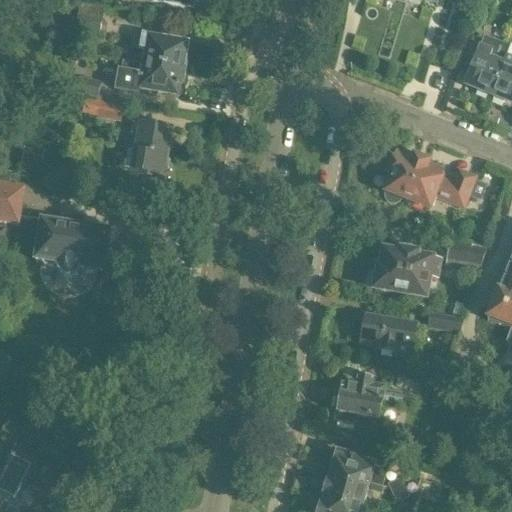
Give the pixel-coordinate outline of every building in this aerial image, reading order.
[(194,9),(195,0),(153,0),(153,2),(194,9)] [(64,1),(63,10),(73,12),(75,3),(64,1)] [(99,37),(101,21),(81,17),(78,33),(99,37)] [(495,98),(509,46),(485,37),(466,87),(495,98)] [(186,73),(189,60),(184,59),(187,47),(133,38),(131,50),(147,53),(145,66),(186,73)] [(511,47),(509,46),(495,98),(511,104),(511,47)] [(186,73),(145,66),(145,67),(125,64),(123,76),(121,76),(119,92),(137,95),(138,92),(178,99),(180,86),(184,87),(186,73)] [(98,101),(101,88),(45,76),(42,90),(85,99),(98,101)] [(27,108),(30,92),(8,87),(4,104),(27,108)] [(121,125),(124,109),(100,104),(100,101),(98,101),(85,99),(82,116),(121,125)] [(141,127),(132,126),(130,137),(138,138),(136,152),(167,157),(172,131),(141,126),(141,127)] [(40,177),(44,154),(24,150),(20,174),(40,177)] [(413,162),(383,151),(382,152),(381,152),(379,152),(377,152),(374,153),(373,154),(372,156),(371,158),(371,159),(371,162),(372,164),(373,166),(374,167),(376,168),(376,170),(393,177),(386,195),(387,195),(387,200),(389,203),(393,205),(397,204),(400,200),(400,199),(430,210),(435,198),(463,209),(474,181),(459,175),(454,188),(440,183),(443,174),(427,168),(428,164),(414,159),(413,162)] [(163,183),(167,157),(136,152),(134,166),(126,164),(124,175),(131,176),(131,177),(163,183)] [(12,174),(0,172),(0,223),(20,227),(26,189),(10,186),(12,174)] [(68,228),(43,224),(37,263),(43,264),(45,268),(52,269),(55,266),(61,267),(60,271),(66,279),(72,279),(79,273),(79,270),(85,271),(88,275),(94,276),(97,272),(103,273),(109,235),(83,231),(84,226),(68,224),(68,228)] [(449,246),(445,268),(467,272),(479,274),(486,251),(471,247),(471,250),(449,246)] [(511,254),(486,319),(511,329),(507,342),(511,344),(511,254)] [(437,283),(441,265),(385,255),(382,272),(379,272),(376,293),(425,301),(429,282),(437,283)] [(458,336),(461,321),(430,315),(427,331),(458,336)] [(412,361),(417,328),(367,319),(362,347),(382,351),(381,354),(395,356),(394,358),(412,361)] [(419,396),(424,382),(401,374),(396,388),(419,396)] [(341,399),(337,400),(335,410),(338,412),(338,415),(339,415),(337,425),(355,428),(357,419),(379,423),(382,407),(399,410),(402,395),(385,392),(385,390),(372,387),(373,382),(358,379),(357,382),(344,380),(341,399)] [(72,464),(38,453),(46,437),(10,418),(2,434),(20,444),(18,448),(20,448),(14,458),(13,458),(0,483),(0,492),(14,500),(25,480),(43,485),(42,491),(62,497),(72,464)] [(333,468),(331,475),(354,482),(355,480),(364,484),(363,488),(368,489),(369,485),(381,489),(387,469),(337,454),(337,456),(333,458),(331,464),(333,468)] [(328,484),(324,487),(322,493),(324,498),(324,499),(362,510),(368,489),(363,488),(364,484),(355,480),(354,482),(331,475),(328,484)] [(397,505),(410,499),(401,480),(388,486),(397,505)] [(322,507),(317,510),(316,511),(361,511),(362,510),(324,499),(322,507)]
